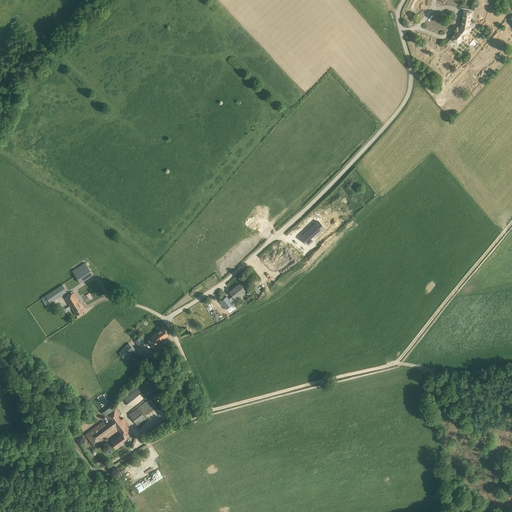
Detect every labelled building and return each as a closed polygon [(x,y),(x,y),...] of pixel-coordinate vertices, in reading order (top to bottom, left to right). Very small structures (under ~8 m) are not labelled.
[(457,32),(452,38),(457,43),(462,38),(463,38),(464,38),(467,35),(466,34),(467,34),(466,33),(469,30),(466,28),(469,24),(470,18),(471,13),(464,11),(463,17),(462,26),(460,29),(459,28),(456,31),(457,32)] [(318,221),(308,231),(314,237),(324,228),(318,221)] [(307,232),(301,237),(308,245),(313,241),(309,237),(310,236),(307,232)] [(276,259),(266,268),(271,274),(281,265),(282,266),(288,261),(283,256),(278,261),(276,259)] [(72,271),(75,276),(80,283),(93,274),(85,262),(72,271)] [(265,289),(269,285),(265,281),(261,284),(265,289)] [(227,296),(226,296),(233,305),(233,304),(232,304),(236,301),(236,300),(246,292),(239,284),(229,292),(232,296),(229,299),(227,296)] [(46,305),(66,292),(62,285),(41,299),(46,305)] [(73,293),(65,298),(76,315),(84,310),(73,293)] [(226,310),(233,305),(226,296),(220,302),(226,310)] [(180,338),(189,332),(186,328),(183,329),(182,327),(176,331),(180,338)] [(168,335),(163,328),(150,337),(155,344),(168,335)] [(134,342),(138,346),(145,340),(142,336),(134,342)] [(125,360),(135,350),(128,343),(119,353),(125,360)] [(141,392),(152,384),(148,377),(124,394),(129,402),(125,404),(129,410),(146,398),(141,392)] [(138,426),(147,420),(144,416),(156,407),(150,399),(129,414),(138,426)] [(128,425),(127,423),(123,418),(121,419),(119,416),(121,415),(116,408),(115,409),(105,416),(108,420),(105,422),(103,421),(85,434),(94,446),(117,430),(121,435),(111,443),(116,449),(124,443),(123,442),(126,439),(126,438),(131,434),(131,433),(132,432),(129,428),(127,426),(128,425)] [(137,472),(140,476),(153,468),(150,463),(137,472)] [(128,486),(134,484),(128,472),(122,474),(128,486)]
